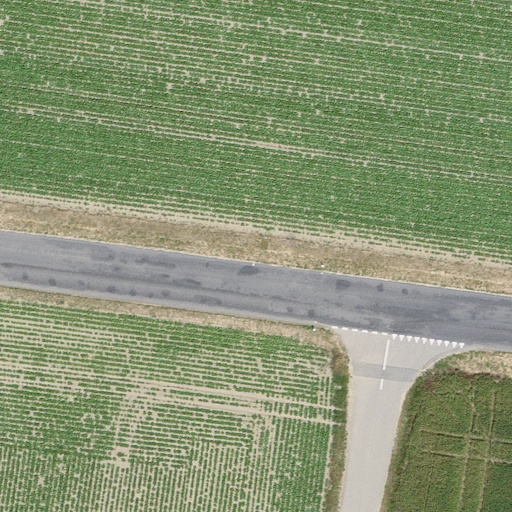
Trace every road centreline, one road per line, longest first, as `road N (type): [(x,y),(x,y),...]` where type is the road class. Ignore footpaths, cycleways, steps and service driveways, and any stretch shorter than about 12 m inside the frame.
road 1 (tertiary): [(0,254),(401,310)]
road 2 (unclassified): [(369,511),(401,310)]
